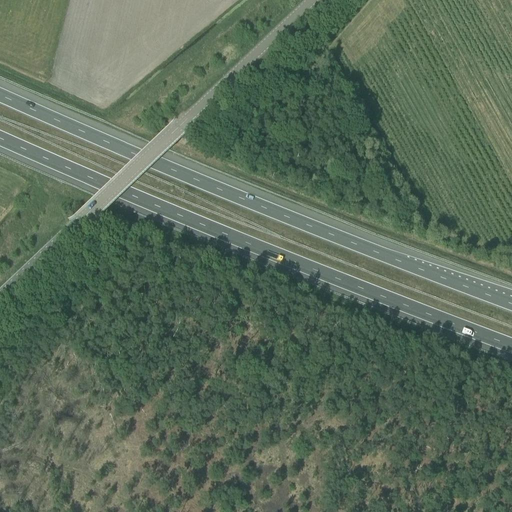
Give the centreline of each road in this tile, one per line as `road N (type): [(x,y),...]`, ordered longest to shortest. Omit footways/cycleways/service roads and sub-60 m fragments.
road 1 (motorway): [(511,303),(0,87)]
road 2 (motorway): [(0,131),(511,343)]
road 3 (tertiary): [(0,295),(312,0)]
